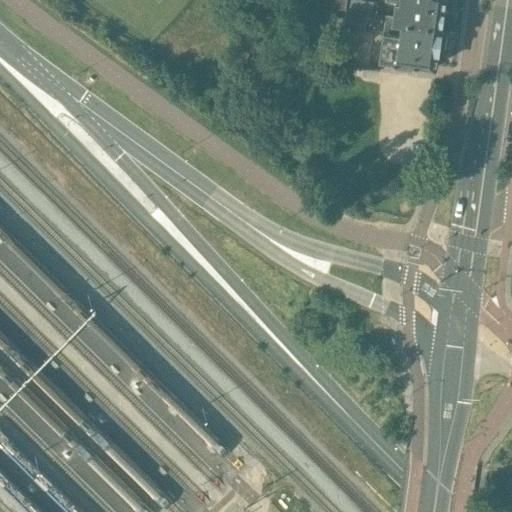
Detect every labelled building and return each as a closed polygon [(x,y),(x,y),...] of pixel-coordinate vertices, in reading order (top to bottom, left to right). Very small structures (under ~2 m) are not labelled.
[(335,0),(334,7),(346,8),(346,0),(335,0)] [(351,0),(350,7),(361,9),(362,0),(351,0)] [(449,10),(445,6),(445,0),(397,0),(395,17),(431,22),(442,23),(443,23),(447,20),(449,10)] [(366,30),(368,13),(346,10),(344,26),(366,30)] [(437,66),(439,48),(445,48),(447,30),(442,29),(442,24),(443,23),(442,23),(431,22),(395,17),(387,16),(381,58),(398,60),(403,64),(410,65),(416,63),(437,66)]
